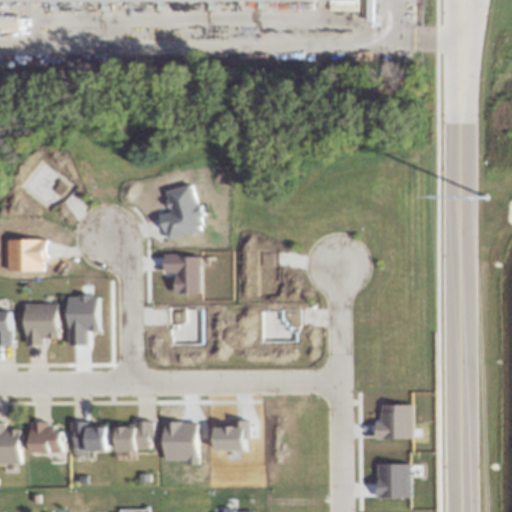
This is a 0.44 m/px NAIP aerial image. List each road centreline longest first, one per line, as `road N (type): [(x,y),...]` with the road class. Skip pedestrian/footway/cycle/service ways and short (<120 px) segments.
road 1 (residential): [(458,511),(459,46)]
road 2 (residential): [(336,385),(0,386)]
road 3 (residential): [(337,511),(335,260)]
road 4 (residential): [(123,386),(126,255),(103,226)]
